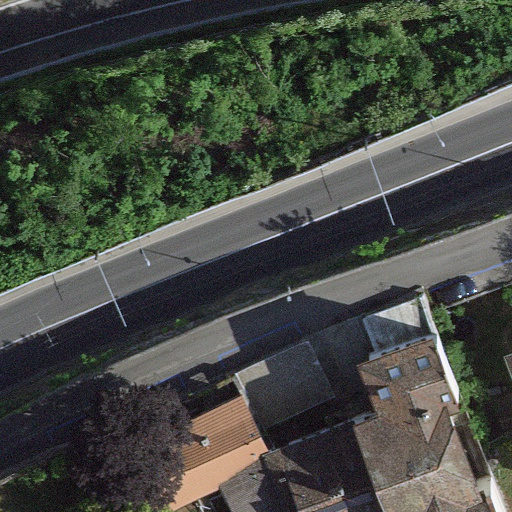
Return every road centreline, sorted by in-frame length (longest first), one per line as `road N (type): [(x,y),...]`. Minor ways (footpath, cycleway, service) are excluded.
road 1 (residential): [(0,451),(203,354),(511,239)]
road 2 (primary): [(0,350),(511,142)]
road 3 (motorway): [(0,36),(121,0)]
